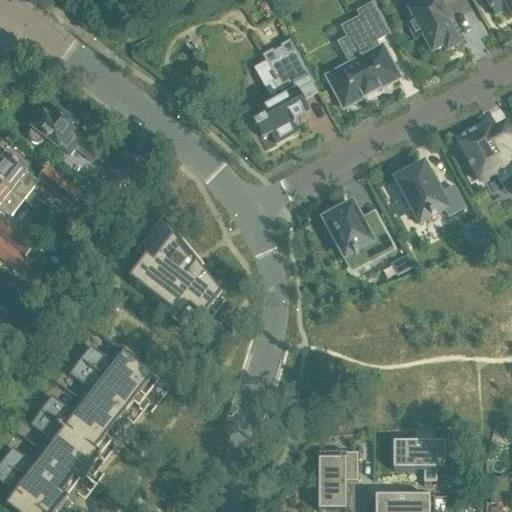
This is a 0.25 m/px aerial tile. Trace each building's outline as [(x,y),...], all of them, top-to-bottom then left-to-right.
[(444,49),(447,54),(459,47),(439,10),(442,8),(439,2),(443,0),(419,0),(406,7),(414,22),(408,25),(416,41),(423,37),(433,55),(444,49)] [(511,0),(486,0),(496,17),(509,10),(511,16),(511,0)] [(328,80),(341,104),(352,98),(355,104),(364,99),(365,101),(380,92),(377,88),(389,81),(390,85),(399,80),(382,50),(379,51),(375,42),(389,34),(389,35),(390,35),(373,4),(372,4),(372,5),(358,13),(361,18),(342,29),(360,62),(328,80)] [(255,118),(265,137),(271,147),(275,144),(299,132),(303,129),(301,125),(312,119),(306,107),(299,94),(300,93),(314,85),(308,74),(291,43),(284,46),(281,48),(282,50),(285,56),(278,60),(274,52),(265,57),(263,58),(274,77),(276,82),(273,83),(272,84),(276,92),(279,97),(268,102),(268,103),(269,104),(271,109),(255,118)] [(31,137),(31,138),(31,139),(31,140),(32,141),(32,142),(33,143),(34,144),(35,144),(36,145),(38,145),(39,145),(40,145),(41,144),(42,144),(43,143),(44,142),(45,140),(70,159),(76,151),(101,170),(104,166),(107,168),(115,159),(88,138),(89,137),(49,106),(41,117),(44,119),(32,134),(32,135),(31,136),(31,137)] [(468,159),(464,162),(475,183),(480,180),(481,184),(496,176),(501,185),(511,178),(511,142),(505,130),(483,141),(481,138),(462,148),(468,159)] [(7,158),(0,167),(0,183),(25,203),(36,190),(33,188),(38,182),(22,169),(25,165),(13,156),(10,160),(7,158)] [(399,197),(407,212),(411,210),(420,226),(431,220),(431,222),(436,219),(435,218),(445,213),(449,219),(454,216),(465,211),(463,207),(454,189),(443,195),(431,173),(427,176),(424,169),(397,183),(403,195),(399,197)] [(52,173),(42,185),(72,208),(82,196),(52,173)] [(122,177),(101,203),(114,214),(135,187),(122,177)] [(0,183),(0,219),(8,226),(25,203),(0,183)] [(341,218),(327,226),(345,261),(354,256),(361,270),(395,252),(381,227),(371,232),(368,227),(364,229),(352,207),(339,214),(341,218)] [(0,219),(0,240),(25,259),(35,247),(8,226),(0,219)] [(477,251),(489,244),(484,234),(472,241),(477,251)] [(0,240),(0,259),(22,277),(28,268),(37,275),(40,271),(31,264),(25,259),(0,240)] [(147,261),(130,284),(182,324),(195,308),(208,318),(223,299),(175,240),(155,267),(147,261)] [(91,352),(81,365),(140,410),(147,401),(141,396),(154,379),(119,353),(110,366),(91,352)] [(81,365),(71,379),(89,393),(81,404),(115,430),(133,406),(139,411),(140,410),(81,365)] [(53,402),(43,416),(96,456),(115,430),(81,404),(72,416),(53,402)] [(43,416),(32,429),(51,444),(42,455),(82,485),(88,478),(82,474),(96,456),(43,416)] [(453,473),(453,446),(394,446),(394,473),(424,473),(424,485),(437,485),(437,473),(453,473)] [(15,452),(4,466),(63,511),(70,502),(64,497),(75,482),(81,487),(82,485),(42,455),(33,466),(15,452)] [(358,484),(358,455),(319,455),(319,511),(346,511),(346,484),(358,484)] [(4,466),(0,471),(0,484),(12,494),(3,506),(10,511),(61,511),(63,511),(4,466)] [(493,481),(493,505),(509,505),(509,481),(493,481)] [(434,511),(435,500),(376,500),(375,511),(434,511)]
